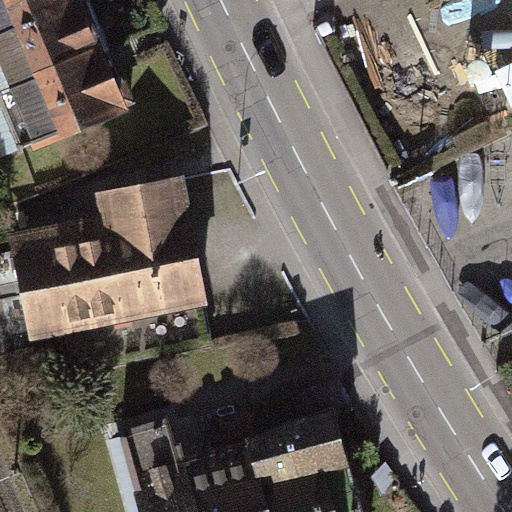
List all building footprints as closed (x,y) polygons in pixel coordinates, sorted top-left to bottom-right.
[(0,0),(0,33),(81,0),(0,0)] [(0,92),(107,49),(86,0),(81,0),(0,33),(0,92)] [(107,49),(0,92),(0,97),(19,144),(128,99),(107,49)] [(106,232),(18,248),(33,332),(63,327),(70,366),(205,343),(177,180),(99,193),(106,232)] [(254,482),(345,459),(329,421),(244,443),(254,482)] [(201,511),(183,462),(168,460),(158,427),(120,437),(141,511),(201,511)] [(264,511),(254,482),(244,443),(183,462),(201,511),(264,511)] [(358,511),(345,459),(254,482),(264,511),(358,511)]
